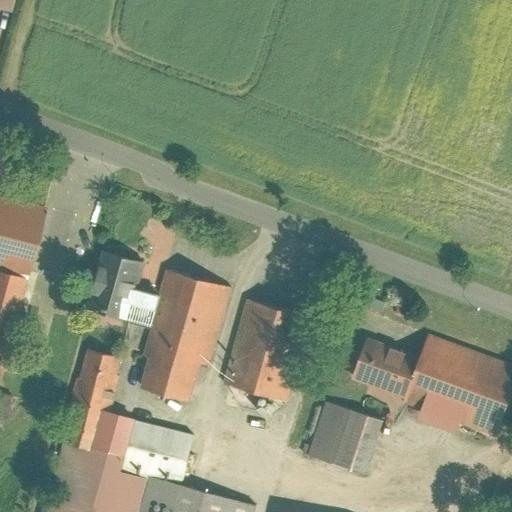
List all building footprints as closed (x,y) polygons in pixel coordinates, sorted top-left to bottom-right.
[(0,0),(0,17),(10,21),(15,0),(0,0)] [(43,205),(0,193),(0,269),(24,276),(43,205)] [(103,249),(87,304),(150,322),(160,290),(137,284),(144,261),(103,249)] [(199,361),(211,364),(232,286),(166,269),(145,352),(150,353),(142,383),(190,395),(199,361)] [(0,271),(0,371),(24,278),(0,271)] [(225,380),(288,397),(309,317),(246,300),(225,380)] [(511,390),(511,360),(431,332),(422,355),(408,396),(406,401),(496,433),(511,390)] [(353,376),(408,396),(422,355),(367,335),(353,376)] [(86,347),(61,439),(124,456),(134,417),(135,415),(108,408),(122,357),(86,347)] [(309,454),(365,470),(381,417),(325,400),(309,454)] [(124,456),(121,467),(147,474),(180,483),(193,433),(134,417),(124,456)] [(136,511),(147,474),(121,467),(124,456),(61,439),(41,511),(136,511)] [(136,511),(253,511),(256,503),(180,483),(147,474),(136,511)]
